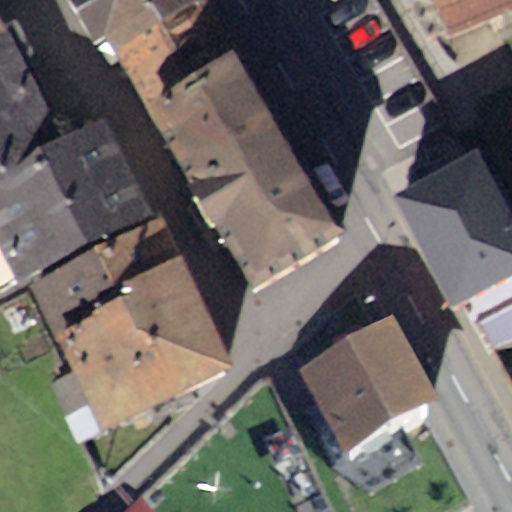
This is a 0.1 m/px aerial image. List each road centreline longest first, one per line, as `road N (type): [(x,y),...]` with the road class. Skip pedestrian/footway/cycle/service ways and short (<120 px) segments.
road 1 (residential): [(260,354),(129,131),(44,19),(8,17),(0,0)]
road 2 (primary): [(380,246),(238,0)]
road 3 (primary): [(511,486),(380,246)]
road 4 (residential): [(260,354),(89,511)]
road 5 (residential): [(380,246),(260,354)]
